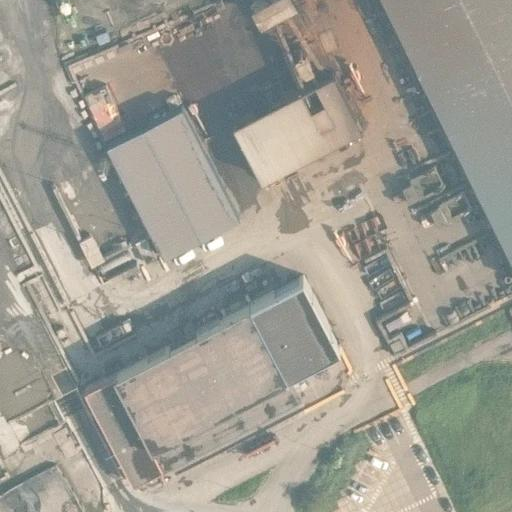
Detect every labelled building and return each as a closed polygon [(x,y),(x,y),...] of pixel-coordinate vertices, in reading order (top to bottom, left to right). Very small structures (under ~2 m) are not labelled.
[(254,0),(261,12),(261,13),(263,13),(268,24),(292,12),(299,8),(294,0),(254,0)] [(511,0),(382,0),(448,132),(449,134),(455,146),(483,202),(488,213),(503,244),(511,261),(511,0)] [(312,82),(285,96),(313,149),(359,125),(331,72),(319,78),(312,82)] [(246,103),(230,112),(262,175),(263,175),(312,149),(313,149),(285,96),(251,113),(246,103)] [(180,104),(105,144),(163,253),(238,214),(180,104)] [(396,183),(406,205),(452,184),(442,163),(396,183)] [(337,345),(338,345),(301,274),(248,301),(82,387),(119,458),(131,480),(298,393),(287,372),(337,345)]
